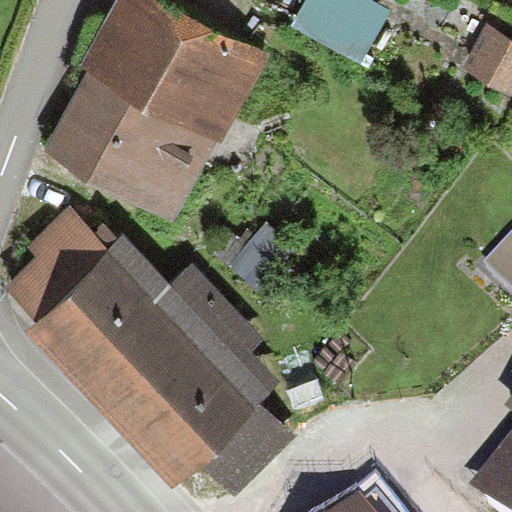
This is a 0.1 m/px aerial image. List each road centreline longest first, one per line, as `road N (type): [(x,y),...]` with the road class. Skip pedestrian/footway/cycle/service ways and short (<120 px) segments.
road 1 (residential): [(60,0),(0,163)]
road 2 (secondary): [(0,394),(124,511)]
